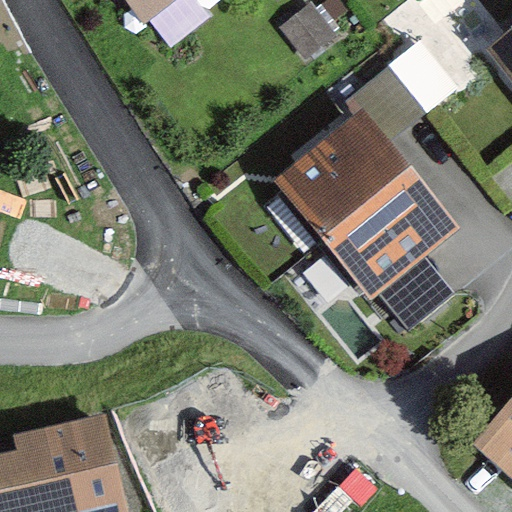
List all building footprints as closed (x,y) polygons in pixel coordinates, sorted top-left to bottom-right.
[(135,0),(146,13),(162,0),(135,0)] [(288,28),(307,52),(328,36),(308,12),(288,28)] [(425,100),(450,89),(427,36),(401,47),(425,100)] [(511,44),(500,54),(511,68),(511,44)] [(361,126),(287,185),(329,237),(403,177),(361,126)] [(371,289),(445,229),(403,177),(329,237),(371,289)] [(511,422),(496,441),(511,454),(511,422)] [(120,511),(99,423),(25,441),(29,457),(0,464),(0,499),(3,511),(120,511)]
